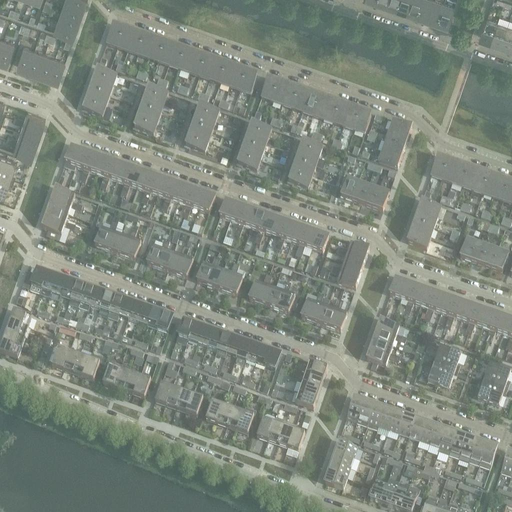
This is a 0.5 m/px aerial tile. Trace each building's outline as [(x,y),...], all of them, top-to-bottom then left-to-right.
[(54,2),(48,0),(46,0),(44,6),(51,8),(54,2)] [(66,0),(66,2),(86,9),(85,8),(87,0),(66,0)] [(397,9),(399,0),(388,0),(386,5),(397,9)] [(411,0),(399,0),(397,9),(407,12),(411,0)] [(422,0),(411,0),(407,12),(417,16),(422,0)] [(434,1),(429,0),(422,0),(417,16),(427,20),(434,1)] [(444,5),(434,1),(427,20),(437,23),(444,5)] [(86,9),(66,2),(62,12),(81,19),(85,9),(86,9)] [(454,9),(444,5),(437,23),(446,26),(446,25),(449,26),(454,9)] [(81,19),(62,12),(59,22),(79,29),(78,29),(81,19)] [(487,20),(481,37),(480,38),(491,42),(497,24),(487,20)] [(79,29),(59,22),(55,33),(74,40),(77,29),(78,30),(79,29)] [(508,27),(497,24),(491,42),(501,45),(508,27)] [(511,47),(511,28),(508,27),(501,45),(511,49),(511,47)] [(107,47),(118,50),(125,31),(118,29),(118,30),(114,29),(107,47)] [(131,34),(125,31),(118,50),(128,54),(134,36),(131,35),(131,34)] [(138,37),(134,36),(128,54),(138,58),(145,39),(139,36),(138,37)] [(152,41),(145,39),(138,58),(149,61),(155,43),(151,42),(152,41)] [(73,44),(66,41),(64,48),(70,51),(73,44)] [(15,46),(4,42),(0,53),(0,61),(8,65),(15,46)] [(159,45),(155,43),(149,61),(159,65),(165,46),(159,43),(159,45)] [(172,48),(165,46),(159,65),(169,68),(175,50),(172,49),(172,48)] [(35,53),(24,49),(17,68),(28,71),(35,53)] [(179,52),(175,50),(169,68),(179,72),(186,53),(179,50),(179,52)] [(45,56),(35,53),(28,71),(38,75),(38,76),(45,56)] [(192,55),(186,53),(179,72),(190,75),(196,58),(192,56),(192,55)] [(55,60),(45,56),(38,76),(38,75),(48,79),(55,60)] [(200,59),(196,58),(190,75),(200,79),(207,60),(200,58),(200,59)] [(66,63),(55,60),(48,79),(59,82),(66,63)] [(213,62),(207,60),(200,79),(210,82),(216,65),(213,63),(213,62)] [(220,66),(216,65),(210,82),(220,86),(227,67),(220,65),(220,66)] [(233,69),(227,67),(220,86),(231,90),(237,72),(233,70),(233,69)] [(99,72),(98,72),(95,82),(114,89),(118,78),(99,72)] [(241,73),(237,72),(231,90),(241,93),(247,74),(241,72),(241,73)] [(254,76),(247,74),(241,93),(251,97),(258,79),(253,77),(254,76)] [(114,89),(95,82),(91,93),(110,99),(114,89)] [(262,100),(272,104),(279,85),(273,83),(272,84),(268,83),(262,100)] [(285,87),(279,85),(272,104),(282,108),(289,90),(285,88),(285,87)] [(150,89),(146,100),(165,107),(169,96),(150,89)] [(293,91),(289,90),(282,108),(293,111),(299,92),(293,90),(293,91)] [(306,94),(299,92),(293,111),(303,115),(309,97),(305,96),(306,94)] [(110,99),(91,93),(88,103),(107,109),(110,99)] [(313,98),(309,97),(303,115),(313,118),(320,99),(313,97),(313,98)] [(326,102),(320,99),(313,118),(323,122),(330,104),(326,103),(326,102)] [(165,107),(146,100),(142,110),(161,117),(165,107)] [(107,109),(88,103),(84,113),(88,115),(87,116),(88,116),(88,115),(103,120),(107,109)] [(334,106),(330,104),(323,122),(334,125),(340,107),(334,104),(334,106)] [(201,107),(197,118),(216,125),(220,114),(201,107)] [(347,109),(340,107),(334,125),(344,129),(350,111),(346,110),(347,109)] [(161,117),(142,110),(139,120),(158,127),(161,117)] [(354,113),(350,111),(344,129),(354,133),(361,114),(354,111),(354,113)] [(27,114),(25,121),(24,124),(42,130),(46,120),(27,114)] [(367,116),(361,114),(354,133),(365,136),(371,119),(367,117),(367,116)] [(381,125),(383,120),(376,117),(374,123),(381,125)] [(216,125),(197,118),(194,128),(213,135),(216,125)] [(42,130),(24,124),(25,121),(20,119),(18,125),(23,127),(20,133),(39,140),(42,130)] [(158,127),(139,120),(135,131),(139,132),(138,133),(139,134),(139,133),(154,138),(158,127)] [(393,123),(390,134),(409,140),(412,130),(393,123)] [(253,125),(249,136),(268,143),(272,132),(253,125)] [(213,135),(194,128),(190,138),(209,145),(213,135)] [(39,140),(20,133),(18,140),(17,143),(36,149),(39,140)] [(409,140),(390,134),(386,144),(405,151),(409,140)] [(268,143),(249,136),(246,146),(265,153),(268,143)] [(36,149),(17,143),(18,140),(13,138),(11,144),(16,146),(13,153),(32,160),(36,149)] [(209,145),(190,138),(186,149),(190,150),(190,151),(190,150),(205,156),(209,145)] [(323,150),(304,143),(300,154),(319,160),(323,150)] [(405,151),(386,144),(383,154),(402,161),(405,151)] [(265,153),(246,146),(242,156),(261,163),(265,153)] [(66,166),(76,170),(83,152),(72,148),(66,166)] [(93,156),(83,152),(76,170),(84,172),(87,173),(93,156)] [(319,160),(300,154),(297,164),(316,171),(319,160)] [(402,161),(383,154),(379,165),(398,172),(402,161)] [(103,159),(93,156),(87,173),(84,172),(82,178),(88,180),(90,174),(97,177),(103,159)] [(261,163),(242,156),(239,167),(242,168),(242,169),(242,170),(242,169),(257,174),(261,163)] [(17,163),(7,159),(1,177),(14,182),(16,177),(13,176),(17,163)] [(113,163),(103,159),(97,177),(104,179),(107,180),(113,163)] [(431,179),(442,182),(449,163),(442,161),(442,162),(438,161),(431,179)] [(124,166),(113,163),(107,180),(104,179),(102,185),(108,187),(110,181),(117,184),(124,166)] [(455,166),(449,163),(442,182),(452,186),(458,168),(455,167),(455,166)] [(316,171),(297,164),(293,174),(312,181),(316,171)] [(376,168),(367,165),(365,170),(374,173),(376,168)] [(134,170),(124,166),(117,184),(125,186),(127,187),(134,170)] [(462,169),(458,168),(452,186),(463,189),(469,170),(463,168),(462,169)] [(144,173),(134,170),(127,187),(125,186),(123,192),(128,194),(130,188),(138,191),(144,173)] [(476,173),(469,170),(463,189),(473,193),(479,175),(475,174),(476,173)] [(154,177),(144,173),(138,191),(145,194),(148,195),(154,177)] [(312,181),(293,174),(290,185),(293,186),(293,187),(293,186),(308,192),(312,181)] [(483,176),(479,175),(473,193),(483,196),(489,178),(483,175),(483,176)] [(14,182),(1,177),(0,178),(0,196),(5,199),(10,185),(13,187),(14,182)] [(165,181),(154,177),(148,195),(145,194),(143,199),(149,201),(151,196),(158,198),(165,181)] [(496,180),(489,178),(483,196),(493,200),(499,182),(496,181),(496,180)] [(175,184),(165,181),(158,198),(166,201),(168,202),(175,184)] [(341,199),(352,203),(359,184),(348,181),(341,199)] [(503,184),(499,182),(493,200),(503,204),(510,185),(503,182),(503,184)] [(185,188),(175,184),(168,202),(166,201),(164,206),(169,208),(171,203),(179,205),(185,188)] [(369,188),(359,184),(352,203),(362,207),(369,188)] [(511,185),(510,185),(503,204),(511,206),(511,185)] [(195,191),(185,188),(179,205),(186,208),(189,209),(195,191)] [(379,191),(369,188),(362,207),(372,210),(379,191)] [(57,191),(53,202),(72,208),(71,211),(76,213),(78,207),(73,205),(76,198),(57,191)] [(205,195),(195,191),(189,209),(186,208),(184,213),(190,215),(192,210),(199,212),(205,195)] [(379,191),(372,210),(383,214),(390,195),(379,191)] [(216,198),(205,195),(199,212),(210,216),(216,198)] [(72,208),(53,202),(50,211),(69,218),(71,211),(72,208)] [(220,220),(231,223),(237,206),(226,202),(220,220)] [(423,203),(419,214),(438,221),(442,210),(423,203)] [(247,209),(237,206),(231,223),(238,226),(241,227),(247,209)] [(258,213),(247,209),(241,227),(238,226),(236,231),(242,233),(244,228),(251,231),(258,213)] [(69,218),(50,211),(47,221),(65,227),(64,230),(69,232),(71,226),(66,224),(69,218)] [(268,216),(258,213),(251,231),(259,233),(261,234),(268,216)] [(438,221),(419,214),(415,224),(434,231),(438,221)] [(268,216),(261,234),(259,233),(257,238),(262,240),(264,235),(272,238),(278,220),(268,216)] [(288,224),(278,220),(272,238),(279,240),(282,241),(288,224)] [(65,227),(47,221),(43,231),(62,237),(64,230),(65,227)] [(288,224),(282,241),(279,240),(277,246),(283,247),(285,242),(292,245),(298,227),(288,224)] [(434,231),(415,224),(412,235),(431,241),(434,231)] [(309,231),(298,227),(292,245),(299,247),(302,248),(309,231)] [(96,249),(106,253),(112,234),(115,235),(117,230),(111,228),(109,233),(102,230),(96,249)] [(319,234),(309,231),(302,248),(299,247),(298,253),(303,255),(305,249),(312,252),(319,234)] [(175,233),(173,239),(174,239),(179,241),(181,235),(175,232),(175,233)] [(115,235),(112,234),(106,253),(115,256),(122,237),(115,235)] [(329,238),(319,234),(312,252),(323,256),(329,238)] [(129,240),(122,237),(115,256),(125,259),(131,241),(134,242),(136,237),(130,235),(129,240)] [(431,241),(412,235),(408,245),(427,252),(431,241)] [(134,242),(131,241),(125,259),(135,263),(142,244),(134,242)] [(460,260),(471,264),(478,245),(467,241),(460,260)] [(488,248),(478,245),(471,264),(481,267),(488,248)] [(148,267),(158,271),(164,252),(167,253),(169,248),(163,246),(161,251),(154,249),(148,267)] [(351,246),(349,253),(348,256),(366,262),(370,252),(351,246)] [(498,252),(488,248),(481,267),(491,271),(498,252)] [(366,262),(348,256),(349,253),(344,251),(342,257),(347,259),(344,265),(363,272),(366,262)] [(167,253),(164,252),(158,271),(167,274),(174,255),(167,253)] [(509,256),(498,252),(491,271),(502,275),(509,256)] [(181,258),(174,255),(167,274),(177,277),(184,259),(186,260),(188,255),(182,253),(181,258)] [(186,260),(184,259),(177,277),(187,281),(194,262),(186,260)] [(204,266),(199,280),(198,285),(208,288),(214,269),(217,270),(219,266),(213,264),(211,268),(204,266)] [(363,272),(344,265),(342,272),(341,275),(360,281),(363,272)] [(217,270),(214,269),(208,288),(218,292),(224,273),(217,270)] [(231,275),(224,273),(218,292),(227,295),(233,276),(236,277),(238,272),(232,270),(231,275)] [(360,281),(341,275),(342,272),(337,270),(335,276),(340,278),(337,285),(356,292),(360,281)] [(35,280),(27,277),(23,290),(30,292),(30,293),(40,297),(48,276),(38,272),(35,280)] [(57,279),(48,276),(40,297),(50,300),(57,279)] [(236,277),(233,276),(227,295),(237,298),(244,280),(236,277)] [(67,282),(57,279),(50,300),(60,304),(61,299),(67,282)] [(407,284),(396,280),(390,298),(401,301),(407,284)] [(77,286),(67,282),(61,299),(71,302),(77,286)] [(250,303),(260,306),(266,287),(269,288),(271,284),(265,282),(263,286),(256,284),(250,303)] [(414,286),(407,284),(401,301),(408,304),(411,305),(416,289),(413,288),(414,286)] [(86,289),(77,286),(71,302),(81,305),(86,289)] [(279,313),(285,294),(288,295),(290,290),(284,288),(277,286),(276,291),(269,310),(279,313)] [(269,288),(266,287),(260,306),(269,310),(276,291),(269,288)] [(420,290),(416,289),(411,305),(408,304),(406,309),(412,311),(414,306),(421,309),(427,291),(420,288),(420,290)] [(96,292),(86,289),(81,305),(90,309),(96,292)] [(434,293),(427,291),(421,309),(428,311),(431,312),(437,296),(434,295),(434,293)] [(106,296),(96,292),(90,309),(100,312),(106,296)] [(288,295),(285,294),(279,313),(289,317),(296,298),(288,295)] [(115,299),(106,296),(100,312),(110,316),(115,299)] [(312,324),(318,306),(321,307),(323,302),(317,300),(307,296),(305,301),(308,302),(302,321),(312,324)] [(440,297),(437,296),(431,312),(428,311),(427,316),(432,318),(434,313),(441,316),(448,298),(440,296),(440,297)] [(455,301),(448,298),(441,316),(449,318),(452,319),(457,303),(454,302),(455,301)] [(125,302),(115,299),(110,316),(119,319),(125,302)] [(135,306),(125,302),(119,319),(129,322),(135,306)] [(468,305),(461,303),(460,304),(457,303),(452,319),(449,318),(447,324),(453,326),(455,320),(462,323),(468,305)] [(475,308),(468,305),(462,323),(469,325),(472,326),(478,310),(475,309),(475,308)] [(144,309),(135,306),(129,322),(139,326),(144,309)] [(321,307),(318,306),(312,324),(321,328),(328,309),(321,307)] [(335,311),(328,309),(321,328),(331,331),(337,312),(340,313),(342,309),(336,307),(335,311)] [(154,312),(144,309),(139,326),(148,329),(154,312)] [(481,311),(478,310),(472,326),(469,325),(468,331),(473,333),(475,327),(483,330),(489,312),(481,310),(481,311)] [(164,316),(154,312),(148,329),(158,332),(164,316)] [(340,313),(337,312),(331,331),(341,335),(348,316),(340,313)] [(496,315),(489,312),(483,330),(490,333),(493,334),(499,317),(496,316),(496,315)] [(14,313),(11,324),(29,330),(33,320),(14,313)] [(174,319),(164,316),(158,332),(168,336),(174,319)] [(501,318),(499,317),(493,334),(490,333),(488,338),(494,340),(496,334),(503,337),(509,319),(502,317),(501,318)] [(511,320),(509,319),(503,337),(510,340),(511,340),(511,320)] [(194,326),(184,323),(178,339),(189,343),(194,326)] [(400,330),(385,325),(381,323),(377,333),(396,340),(395,343),(400,344),(402,339),(397,337),(400,330)] [(29,330),(11,324),(7,334),(26,341),(29,330)] [(204,330),(194,326),(189,343),(198,346),(204,330)] [(214,333),(204,330),(198,346),(208,350),(214,333)] [(223,336),(214,333),(208,350),(217,353),(223,336)] [(396,340),(377,333),(374,343),(393,350),(395,343),(396,340)] [(26,341),(7,334),(4,344),(22,351),(26,341)] [(225,361),(227,356),(233,340),(223,336),(217,353),(216,358),(225,361)] [(242,343),(233,340),(227,356),(237,360),(242,343)] [(245,368),(246,363),(252,346),(242,343),(237,360),(235,364),(245,368)] [(393,350),(374,343),(371,353),(390,359),(389,362),(393,364),(395,358),(391,356),(393,350)] [(22,351),(4,344),(0,354),(0,355),(18,362),(22,351)] [(262,350),(252,346),(246,363),(256,366),(262,350)] [(451,352),(440,348),(436,361),(433,360),(431,365),(445,370),(451,352)] [(271,353),(262,350),(256,366),(266,370),(271,353)] [(53,369),(63,373),(70,354),(59,351),(53,369)] [(462,356),(451,352),(445,370),(459,375),(460,370),(457,369),(462,356)] [(282,357),(271,353),(266,370),(276,373),(282,357)] [(371,353),(367,363),(373,365),(378,366),(386,369),(389,362),(390,359),(371,353)] [(80,358),(70,354),(63,373),(73,376),(80,358)] [(90,362),(80,358),(73,376),(84,380),(90,362)] [(101,365),(90,362),(84,380),(94,384),(101,365)] [(114,391),(120,372),(122,367),(111,364),(103,387),(114,391)] [(328,371),(310,364),(306,375),(325,381),(328,371)] [(445,370),(431,365),(430,370),(433,371),(428,384),(439,388),(445,370)] [(501,369),(490,365),(485,379),(483,378),(481,382),(494,387),(501,369)] [(511,373),(501,369),(494,387),(508,392),(510,387),(509,387),(507,386),(511,373)] [(459,375),(445,370),(439,388),(449,391),(454,378),(457,379),(459,375)] [(131,376),(120,372),(114,391),(124,394),(131,376)] [(325,381),(306,375),(303,385),(321,392),(325,381)] [(141,379),(131,376),(124,394),(134,398),(141,379)] [(152,383),(141,379),(134,398),(145,401),(152,383)] [(494,387),(481,382),(479,387),(482,388),(478,401),(488,405),(494,387)] [(266,385),(263,395),(268,397),(271,387),(266,385)] [(321,392),(303,385),(299,395),(318,402),(321,392)] [(173,390),(162,387),(156,405),(166,409),(173,390)] [(508,392),(494,387),(488,405),(499,409),(504,395),(506,396),(508,392)] [(183,394),(173,390),(166,409),(176,412),(183,394)] [(193,397),(183,394),(176,412),(187,416),(193,397)] [(318,402),(299,395),(295,406),(314,413),(318,402)] [(204,401),(193,397),(187,416),(197,420),(204,401)] [(357,426),(365,404),(354,401),(347,423),(357,426)] [(206,423),(217,426),(224,408),(213,404),(206,423)] [(367,430),(375,408),(365,404),(357,426),(367,430)] [(234,412),(224,408),(217,426),(227,430),(234,412)] [(379,430),(385,411),(375,408),(367,430),(378,434),(379,430)] [(395,415),(388,412),(385,411),(379,430),(389,433),(395,415)] [(244,415),(234,412),(227,430),(238,434),(244,415)] [(255,419),(244,415),(238,434),(248,437),(255,419)] [(406,418),(395,415),(389,433),(399,437),(406,418)] [(257,440),(268,444),(274,426),(274,425),(275,421),(274,419),(267,417),(265,418),(257,440)] [(416,422),(408,419),(406,418),(399,437),(409,440),(416,422)] [(426,426),(416,422),(409,440),(420,444),(426,426)] [(285,429),(274,426),(268,444),(278,448),(285,429)] [(436,429),(429,427),(426,426),(420,444),(430,447),(436,429)] [(295,433),(285,429),(278,448),(288,451),(295,433)] [(446,433),(436,429),(430,447),(440,451),(446,433)] [(305,437),(295,433),(288,451),(299,455),(305,437)] [(449,458),(457,436),(446,433),(440,451),(438,455),(449,458)] [(459,462),(467,440),(457,436),(449,458),(459,462)] [(469,465),(477,443),(467,440),(459,462),(469,465)] [(480,469),(487,447),(477,443),(469,465),(480,469)] [(358,451),(340,444),(336,455),(355,461),(358,451)] [(490,473),(496,456),(498,451),(487,447),(480,469),(490,473)] [(511,477),(511,455),(508,454),(501,476),(511,480),(511,477)] [(355,461),(336,455),(333,465),(351,471),(355,461)] [(351,471),(333,465),(329,475),(347,482),(351,471)] [(347,482),(329,475),(325,486),(344,492),(347,482)] [(391,509),(398,491),(400,485),(389,481),(387,487),(381,505),(391,509)] [(370,502),(371,502),(381,505),(387,487),(377,483),(370,502)] [(413,511),(418,498),(419,498),(421,493),(410,489),(408,494),(401,511),(413,511)] [(401,511),(408,494),(398,491),(391,509),(400,511),(401,511)] [(429,498),(424,511),(436,511),(439,505),(441,501),(429,498)]
